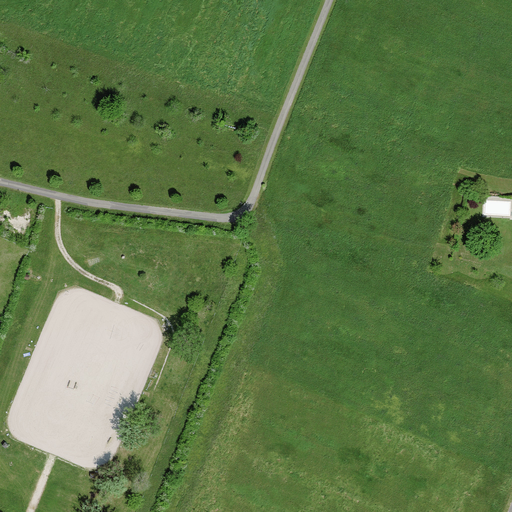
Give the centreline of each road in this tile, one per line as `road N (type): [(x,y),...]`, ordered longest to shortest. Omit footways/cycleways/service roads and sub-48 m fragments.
road 1 (unclassified): [(253,197),(225,218),(87,202),(0,181)]
road 2 (track): [(117,302),(119,291),(81,270),(61,245),(57,195)]
